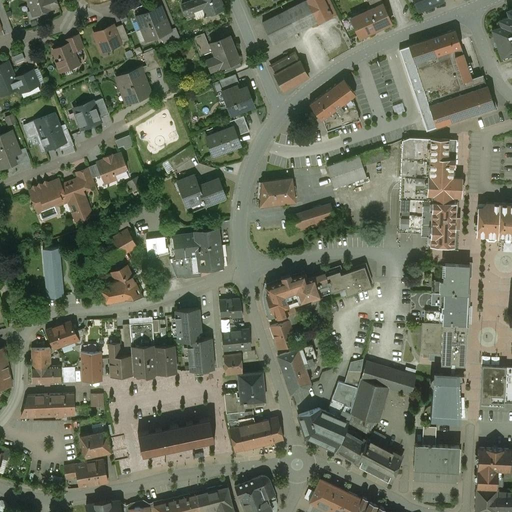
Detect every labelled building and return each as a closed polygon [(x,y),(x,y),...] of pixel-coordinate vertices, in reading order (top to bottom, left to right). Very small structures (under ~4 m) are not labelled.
[(27,0),(32,12),(36,10),(38,13),(57,6),(55,0),(27,0)] [(219,0),(193,0),(188,2),(192,11),(193,11),(204,7),(208,15),(223,9),(219,0)] [(308,0),(306,0),(285,11),(262,22),(273,44),(319,21),(308,0)] [(329,0),(308,0),(319,21),(336,12),(329,0)] [(368,0),(373,8),(382,4),(380,0),(368,0)] [(442,0),(413,0),(418,11),(443,0),(442,0)] [(192,11),(188,2),(181,5),(186,17),(194,14),(193,11),(192,11)] [(373,8),(350,19),(359,37),(391,23),(382,4),(373,8)] [(160,6),(136,16),(136,17),(137,16),(142,28),(164,19),(160,7),(160,6)] [(511,20),(509,17),(499,20),(501,26),(491,30),(501,57),(511,53),(511,20)] [(164,19),(142,28),(147,40),(146,40),(146,41),(170,31),(170,30),(169,31),(164,19)] [(122,24),(114,28),(120,43),(129,40),(122,24)] [(113,25),(93,33),(101,52),(120,44),(120,43),(114,28),(113,25)] [(415,63),(461,47),(455,30),(409,45),(415,63)] [(204,33),(193,37),(198,50),(209,46),(204,33)] [(79,34),(65,40),(67,43),(70,42),(73,51),(84,47),(79,34)] [(230,36),(210,43),(215,57),(220,67),(238,60),(232,42),(230,36)] [(67,43),(52,49),(56,57),(55,59),(58,68),(61,69),(69,65),(70,67),(71,68),(73,69),(76,68),(77,66),(77,65),(79,64),(73,51),(70,42),(67,43)] [(154,48),(142,53),(146,65),(148,70),(149,71),(161,66),(154,48)] [(294,53),(270,66),(275,74),(274,75),(283,91),(308,77),(299,61),(294,53)] [(215,57),(206,60),(211,71),(220,67),(215,57)] [(238,60),(220,67),(222,73),(241,65),(238,60)] [(11,72),(7,62),(8,61),(0,64),(0,95),(18,88),(19,88),(15,77),(12,71),(11,72)] [(146,65),(116,77),(126,103),(141,97),(140,95),(149,91),(142,73),(148,70),(146,65)] [(32,70),(15,77),(19,88),(18,88),(20,92),(38,85),(36,80),(32,70)] [(233,75),(218,81),(222,92),(238,86),(233,75)] [(338,83),(309,104),(321,120),(323,119),(352,97),(348,85),(347,85),(338,83)] [(486,87),(476,90),(483,111),(471,115),(471,117),(498,109),(492,93),(490,94),(487,85),(486,85),(486,87)] [(238,86),(222,92),(231,114),(253,105),(246,87),(239,89),(238,86)] [(456,95),(429,105),(436,127),(471,115),(483,111),(476,90),(475,89),(465,92),(456,95)] [(352,97),(323,119),(327,131),(360,120),(352,97)] [(94,102),(100,117),(109,114),(103,98),(94,102)] [(100,117),(94,102),(93,101),(74,108),(82,129),(101,121),(100,117)] [(6,115),(9,124),(17,121),(13,113),(6,115)] [(55,113),(35,120),(40,135),(43,142),(39,144),(42,152),(59,145),(57,139),(70,134),(67,128),(62,131),(55,113)] [(243,116),(230,121),(232,127),(235,132),(247,127),(243,116)] [(40,135),(35,120),(23,125),(29,139),(40,135)] [(232,127),(206,137),(213,155),(239,145),(235,132),(232,127)] [(11,131),(0,135),(0,168),(15,163),(16,164),(12,153),(19,150),(11,131)] [(70,134),(57,139),(59,145),(61,150),(74,145),(70,134)] [(129,134),(115,140),(118,148),(123,145),(132,142),(129,134)] [(452,139),(409,137),(402,140),(399,199),(400,199),(453,201),(453,196),(456,196),(457,177),(452,177),(453,164),(455,164),(455,159),(451,159),(452,139)] [(191,145),(168,160),(174,170),(196,156),(191,145)] [(360,153),(327,165),(334,187),(366,176),(361,162),(384,154),(381,146),(360,153)] [(19,150),(12,153),(16,164),(30,159),(25,147),(19,150)] [(120,153),(111,157),(111,155),(105,157),(105,159),(97,162),(97,163),(102,174),(105,182),(116,178),(115,174),(124,171),(121,165),(125,164),(120,153)] [(97,163),(88,166),(93,178),(102,174),(97,163)] [(77,182),(64,187),(60,183),(58,180),(48,184),(45,182),(44,185),(42,186),(39,185),(38,188),(36,188),(34,187),(32,190),(30,191),(33,199),(32,199),(34,203),(35,203),(37,209),(56,201),(60,197),(68,198),(76,220),(81,220),(89,210),(83,194),(83,189),(95,184),(88,168),(76,173),(77,177),(77,182)] [(218,178),(198,186),(194,175),(178,181),(187,205),(202,200),(204,206),(205,206),(206,208),(205,204),(225,196),(218,178)] [(142,185),(137,177),(127,182),(132,190),(142,185)] [(291,178),(262,181),(260,205),(295,201),(291,178)] [(453,201),(400,199),(399,215),(405,215),(405,227),(430,228),(430,239),(436,240),(436,244),(454,245),(454,228),(455,216),(456,201),(453,201)] [(511,213),(492,212),(492,203),(486,202),(484,204),(484,207),(477,206),(476,235),(478,235),(480,237),(483,237),(485,236),(499,237),(499,235),(503,235),(503,237),(504,239),(509,239),(510,237),(511,237),(511,213)] [(332,207),(300,217),(300,216),(286,220),(289,232),(335,218),(332,207)] [(131,227),(123,214),(114,219),(121,232),(127,229),(131,227)] [(136,246),(127,229),(121,232),(111,238),(106,229),(97,235),(111,260),(136,246)] [(197,251),(220,248),(217,229),(195,231),(195,233),(197,251)] [(82,232),(71,238),(75,246),(86,240),(82,232)] [(195,233),(166,237),(168,251),(169,258),(176,275),(177,278),(177,277),(183,277),(184,277),(184,278),(201,276),(200,269),(199,269),(197,251),(195,233)] [(160,238),(146,240),(148,258),(150,258),(167,254),(169,258),(168,251),(162,250),(160,238)] [(60,247),(43,248),(47,296),(64,295),(60,247)] [(220,248),(197,251),(199,269),(200,269),(222,266),(220,248)] [(167,254),(150,258),(153,269),(157,281),(176,275),(169,258),(167,254)] [(127,265),(111,272),(115,280),(98,287),(107,303),(125,299),(126,298),(126,299),(141,296),(127,265)] [(469,266),(453,265),(453,266),(444,266),(444,275),(443,275),(442,280),(442,281),(444,281),(443,293),(467,294),(469,266)] [(362,275),(359,267),(340,274),(338,268),(314,276),(320,295),(344,287),(347,295),(371,286),(367,273),(362,275)] [(282,280),(276,283),(276,284),(275,284),(274,285),(271,286),(271,288),(267,289),(267,290),(264,291),(263,291),(262,297),(263,303),(264,308),(266,314),(313,298),(304,273),(291,277),(290,274),(281,277),(282,280)] [(442,280),(432,279),(431,292),(443,293),(444,281),(442,281),(442,280)] [(443,293),(431,292),(430,305),(439,305),(438,310),(441,311),(441,305),(443,305),(443,293)] [(467,294),(443,293),(443,305),(441,305),(441,311),(442,311),(442,323),(466,324),(467,294)] [(194,299),(171,306),(171,307),(174,343),(174,345),(174,354),(179,354),(180,360),(192,359),(191,349),(196,348),(195,335),(196,335),(194,299)] [(239,299),(219,300),(219,306),(220,318),(233,317),(243,317),(239,299)] [(292,305),(274,311),(276,317),(291,313),(294,312),(292,305)] [(174,343),(171,307),(165,307),(166,344),(174,343)] [(203,308),(195,309),(196,332),(197,332),(203,331),(202,330),(204,330),(204,331),(203,308)] [(294,312),(291,313),(294,323),(306,320),(304,309),(294,312)] [(438,310),(424,310),(423,322),(442,323),(442,311),(441,311),(438,310)] [(291,313),(276,317),(278,323),(288,320),(290,324),(294,323),(291,313)] [(159,319),(154,320),(153,315),(131,317),(131,323),(156,321),(157,331),(160,331),(159,319)] [(233,317),(221,318),(222,331),(230,330),(229,324),(234,324),(233,317)] [(278,323),(270,326),(278,349),(296,343),(290,324),(288,320),(278,323)] [(68,322),(45,330),(50,342),(55,348),(74,341),(78,340),(74,331),(70,322),(68,322)] [(152,322),(129,324),(131,346),(154,345),(152,322)] [(423,322),(421,322),(420,352),(429,352),(428,360),(440,361),(440,363),(450,363),(449,371),(452,371),(454,371),(454,363),(464,364),(464,362),(466,331),(467,324),(466,324),(442,323),(423,322)] [(129,324),(122,324),(124,346),(131,346),(129,324)] [(85,327),(74,331),(78,340),(74,341),(76,345),(81,344),(85,327)] [(230,330),(222,331),(223,352),(250,349),(248,329),(230,330)] [(204,331),(204,330),(202,330),(203,331),(197,332),(200,370),(216,369),(214,330),(204,331)] [(118,338),(108,339),(109,356),(120,355),(118,338)] [(310,338),(297,343),(296,343),(298,349),(308,345),(313,360),(313,361),(317,359),(310,338)] [(154,345),(131,346),(131,355),(132,375),(156,373),(154,346),(154,345)] [(174,345),(154,346),(156,373),(176,372),(174,354),(174,345)] [(298,349),(277,356),(290,394),(309,387),(310,383),(305,368),(313,365),(313,361),(313,360),(308,345),(298,349)] [(0,387),(12,385),(4,347),(0,348),(0,387)] [(50,348),(31,348),(32,366),(50,366),(50,348)] [(101,352),(81,352),(82,381),(102,380),(101,352)] [(240,352),(223,354),(225,373),(242,371),(240,352)] [(109,356),(110,366),(110,375),(110,376),(132,375),(131,355),(120,355),(109,356)] [(415,375),(366,361),(360,378),(360,379),(350,412),(352,413),(379,421),(388,387),(403,391),(398,435),(411,437),(417,385),(413,384),(415,375)] [(506,366),(482,365),(480,402),(504,403),(504,402),(506,366)] [(32,366),(31,366),(32,383),(61,382),(60,366),(50,366),(32,366)] [(262,371),(238,374),(240,397),(241,411),(253,410),(252,401),(255,401),(255,405),(264,405),(264,400),(265,400),(262,371)] [(348,371),(344,383),(339,382),(338,382),(327,412),(348,421),(351,415),(352,413),(350,412),(360,379),(361,371),(348,371)] [(449,371),(442,372),(438,373),(434,374),(433,375),(431,375),(431,376),(430,377),(430,378),(430,380),(430,381),(430,382),(431,383),(432,384),(430,419),(460,421),(459,380),(463,378),(463,377),(462,373),(462,372),(454,371),(452,371),(449,371)] [(236,392),(224,394),(226,413),(241,411),(240,397),(236,397),(236,392)] [(74,393),(42,395),(43,415),(57,414),(57,417),(74,414),(74,393)] [(103,393),(90,393),(91,405),(103,405),(103,393)] [(42,395),(27,395),(21,416),(43,415),(42,395)] [(327,412),(319,408),(298,415),(305,436),(335,450),(341,437),(347,424),(348,421),(327,412)] [(241,411),(226,413),(228,421),(253,416),(253,410),(241,411)] [(373,425),(351,415),(348,421),(347,424),(369,434),(373,425)] [(214,441),(209,416),(138,432),(142,456),(214,441)] [(253,416),(228,421),(229,429),(255,422),(253,416)] [(255,422),(229,429),(235,451),(274,441),(283,439),(277,417),(255,422)] [(436,426),(425,426),(424,444),(435,445),(436,426)] [(365,440),(347,429),(343,438),(341,437),(335,450),(356,462),(365,440)] [(106,430),(80,436),(83,457),(111,452),(106,430)] [(384,437),(374,432),(370,440),(359,464),(368,469),(381,476),(390,480),(400,458),(400,456),(383,447),(386,442),(383,440),(384,437)] [(424,444),(416,444),(415,445),(414,468),(458,470),(459,446),(435,445),(424,444)] [(11,449),(0,445),(0,452),(3,453),(1,459),(7,460),(11,449)] [(491,448),(478,447),(476,488),(497,489),(498,470),(510,471),(511,449),(497,448),(491,448)] [(103,459),(74,464),(77,477),(79,488),(107,483),(103,459)] [(74,464),(64,466),(66,479),(77,477),(74,464)] [(261,476),(234,486),(244,511),(275,511),(277,508),(276,504),(275,500),(276,500),(269,479),(267,477),(266,476),(264,476),(263,475),(261,476)] [(361,498),(346,491),(345,491),(320,479),(309,502),(331,511),(381,511),(383,508),(379,506),(378,507),(376,505),(377,504),(369,500),(368,502),(366,501),(367,498),(362,496),(361,498)] [(227,486),(196,494),(199,511),(203,511),(214,510),(232,505),(227,486)] [(495,511),(497,489),(476,488),(475,511),(493,511),(495,511)] [(511,511),(511,489),(497,489),(495,511),(511,511)] [(147,509),(147,511),(195,511),(191,495),(176,499),(176,501),(153,505),(147,509)] [(120,511),(118,500),(87,504),(88,511),(120,511)]
